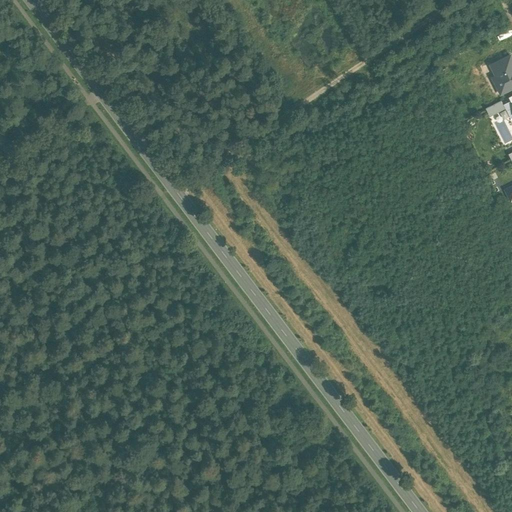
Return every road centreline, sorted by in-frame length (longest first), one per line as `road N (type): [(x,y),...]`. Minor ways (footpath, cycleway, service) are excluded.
road 1 (secondary): [(419,511),(29,0)]
road 2 (track): [(281,119),(462,0)]
road 3 (track): [(331,395),(164,511)]
road 4 (track): [(100,92),(0,172)]
road 5 (track): [(175,189),(281,119)]
